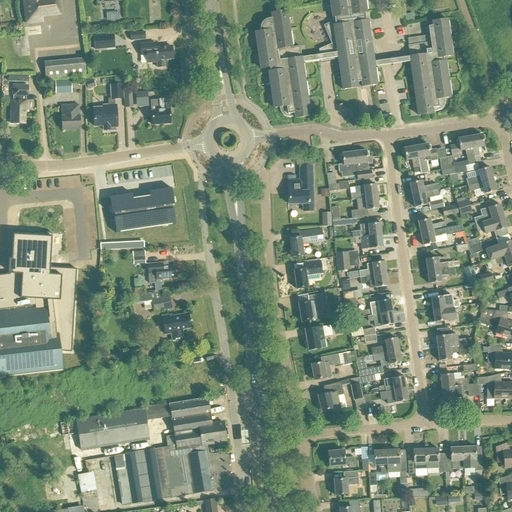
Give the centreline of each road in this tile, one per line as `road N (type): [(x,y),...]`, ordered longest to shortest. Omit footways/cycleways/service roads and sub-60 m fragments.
road 1 (secondary): [(270,511),(236,214)]
road 2 (residential): [(423,423),(387,134)]
road 3 (residential): [(242,511),(207,248)]
road 4 (residential): [(301,436),(274,301),(262,183)]
road 5 (residential): [(205,144),(45,167),(0,164)]
road 6 (residential): [(250,137),(387,134)]
road 7 (residential): [(301,436),(423,423)]
